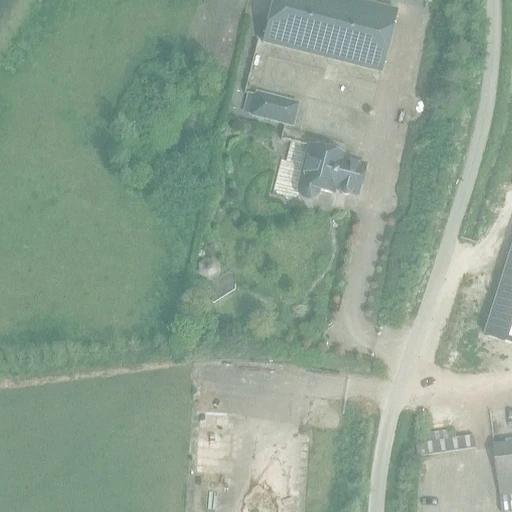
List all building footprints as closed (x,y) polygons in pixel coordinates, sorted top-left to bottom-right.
[(395,13),(344,0),(272,0),(261,44),(380,74),(395,13)] [(256,96),(251,116),(290,126),(295,106),(256,96)] [(349,195),(349,194),(357,195),(364,168),(339,162),(341,155),(310,147),(299,189),(299,190),(299,192),(299,193),(300,195),(301,196),(302,197),(303,198),(304,199),(306,199),(308,199),(309,199),(311,198),(312,198),(313,197),(314,196),(315,194),(315,193),(316,191),(330,195),(332,187),(339,189),(339,190),(339,192),(339,193),(340,194),(340,195),(342,196),(343,196),(344,197),(345,197),(347,196),(348,196),(349,195)] [(511,262),(489,344),(511,350),(511,262)] [(414,447),(416,460),(474,452),(472,439),(414,447)] [(511,511),(511,445),(494,447),(501,511),(511,511)]
